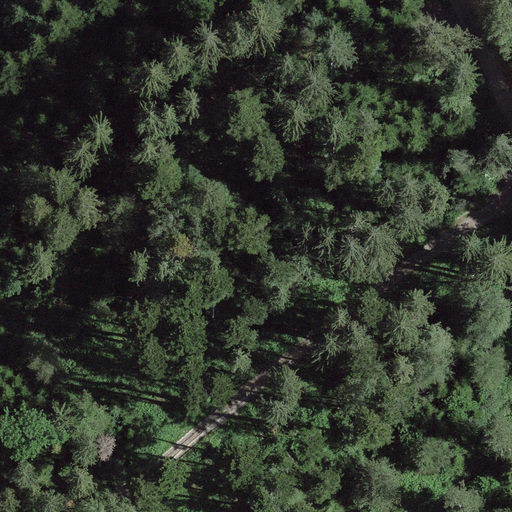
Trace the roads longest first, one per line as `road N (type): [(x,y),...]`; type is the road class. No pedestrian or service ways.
road 1 (track): [(91,511),(310,334),(511,200)]
road 2 (track): [(511,113),(456,0)]
